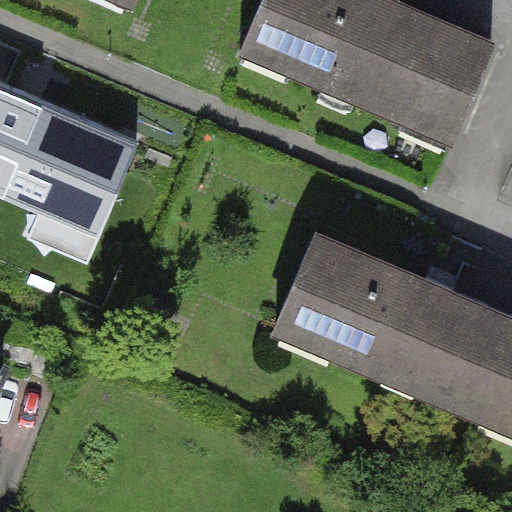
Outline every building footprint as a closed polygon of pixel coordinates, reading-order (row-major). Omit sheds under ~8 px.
[(155,0),(122,0),(151,12),(155,0)] [(418,0),(271,0),(249,56),(467,144),(510,37),(418,0)] [(144,147),(0,86),(0,196),(27,208),(17,232),(94,265),(144,147)] [(511,312),(315,231),(273,333),(511,431),(511,312)] [(0,393),(9,377),(0,371),(0,393)]
